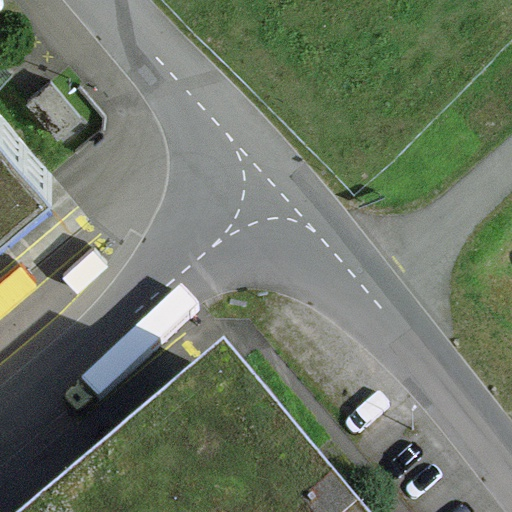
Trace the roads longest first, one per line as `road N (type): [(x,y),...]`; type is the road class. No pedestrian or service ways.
road 1 (residential): [(277,200),(387,310),(511,471)]
road 2 (residential): [(277,200),(0,428)]
road 3 (residential): [(101,0),(277,200)]
